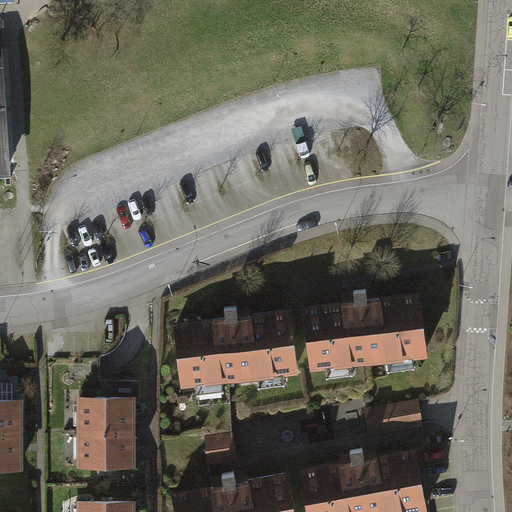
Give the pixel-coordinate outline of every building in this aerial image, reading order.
[(0,164),(9,163),(3,57),(2,48),(0,48),(0,164)] [(356,301),(306,307),(313,366),(425,352),(418,293),(367,299),(366,288),(354,290),(356,301)] [(226,317),(176,323),(184,383),(204,380),(206,424),(232,422),(230,377),(296,369),(288,309),(238,316),(237,305),(225,306),(226,317)] [(107,394),(76,394),(76,466),(103,466),(103,479),(118,479),(118,466),(134,466),(134,447),(134,410),(134,401),(140,401),(140,380),(107,380),(107,394)] [(0,466),(20,466),(20,400),(12,400),(12,381),(0,381),(0,466)] [(419,408),(363,420),(368,442),(424,431),(419,408)] [(231,438),(205,443),(209,466),(235,462),(231,438)] [(353,460),(303,469),(310,511),(405,511),(425,509),(414,449),(365,458),(363,447),(351,449),(353,460)] [(224,484),(175,492),(178,511),(293,511),(286,473),(236,482),(234,471),(222,473),(224,484)] [(132,511),(132,499),(75,499),(75,511),(132,511)]
